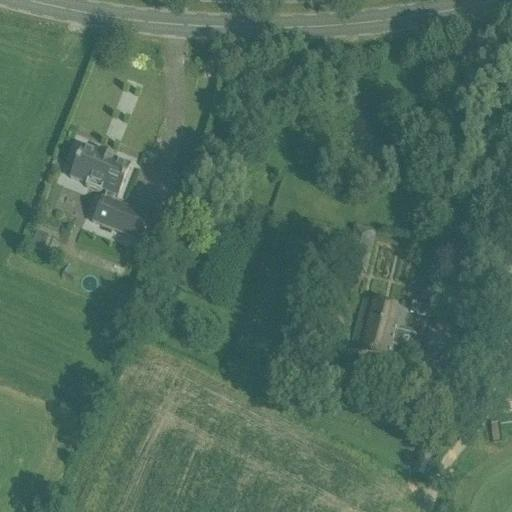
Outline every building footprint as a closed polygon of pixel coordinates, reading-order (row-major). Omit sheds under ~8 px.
[(97,153),(96,155),(80,149),(68,179),(84,186),(83,188),(99,194),(100,192),(105,194),(102,201),(100,200),(90,224),(137,242),(147,218),(111,204),(114,197),(116,198),(129,168),(112,161),(113,159),(97,153)] [(373,249),(353,244),(347,267),(367,272),(373,249)] [(130,305),(121,301),(115,313),(124,318),(130,305)] [(434,308),(414,303),(411,316),(431,321),(434,308)] [(364,304),(351,352),(394,363),(406,315),(364,304)] [(426,333),(419,363),(454,370),(461,340),(426,333)]
